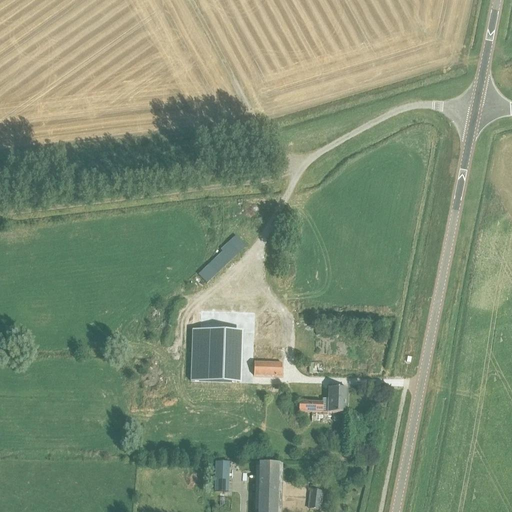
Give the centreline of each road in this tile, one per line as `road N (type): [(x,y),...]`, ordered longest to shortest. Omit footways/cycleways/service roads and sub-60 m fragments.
road 1 (tertiary): [(396,511),(475,109)]
road 2 (track): [(0,215),(294,176)]
road 3 (unclassified): [(280,155),(305,160),(411,105),(475,109)]
road 4 (track): [(190,0),(280,155)]
